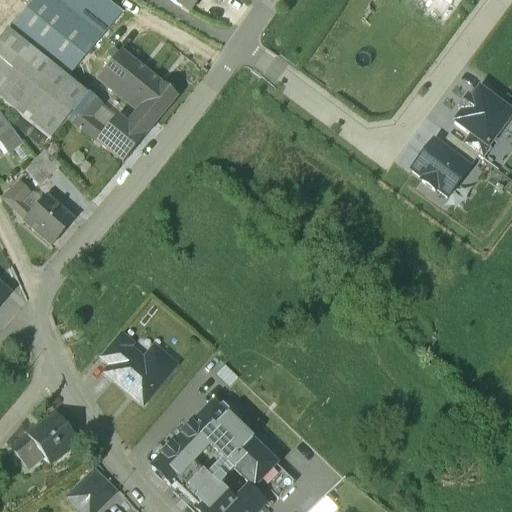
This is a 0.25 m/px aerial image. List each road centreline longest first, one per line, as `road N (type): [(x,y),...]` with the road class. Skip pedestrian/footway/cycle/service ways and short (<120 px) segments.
road 1 (residential): [(239,44),(135,184),(36,292),(32,312),(47,369),(99,450),(158,511)]
road 2 (residential): [(239,44),(360,134),(410,126),(501,0)]
